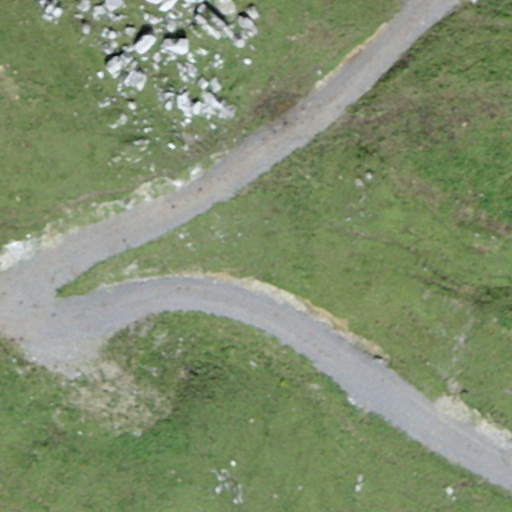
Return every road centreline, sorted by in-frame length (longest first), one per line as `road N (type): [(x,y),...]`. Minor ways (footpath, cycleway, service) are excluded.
road 1 (track): [(0,316),(77,317),(136,296),(200,292),(271,311),(460,443),(511,470)]
road 2 (track): [(0,301),(240,168),(341,98),(437,0)]
